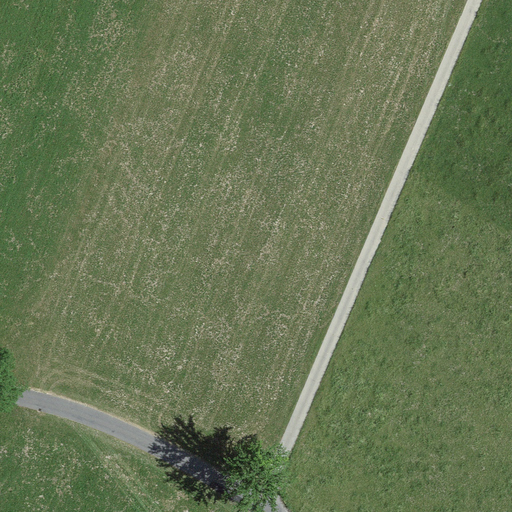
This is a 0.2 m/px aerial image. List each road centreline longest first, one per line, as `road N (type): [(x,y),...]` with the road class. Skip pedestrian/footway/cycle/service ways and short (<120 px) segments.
road 1 (track): [(476,0),(263,501)]
road 2 (unclassified): [(0,388),(141,435),(280,511)]
